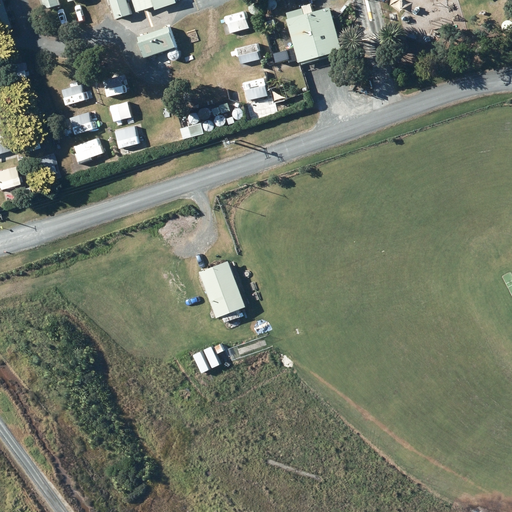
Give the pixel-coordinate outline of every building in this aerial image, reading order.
[(0,0),(0,30),(9,27),(0,0)] [(109,0),(114,13),(128,7),(124,0),(109,0)] [(282,15),(299,59),(335,45),(318,1),(282,15)] [(227,15),(231,34),(252,29),(248,10),(227,15)] [(160,23),(131,32),(137,52),(166,44),(160,23)] [(275,67),(291,62),(281,25),(265,30),(275,67)] [(238,47),(243,65),(261,61),(257,43),(238,47)] [(5,65),(8,81),(25,79),(22,62),(5,65)] [(128,76),(106,79),(108,96),(130,93),(128,76)] [(267,77),(245,82),(249,98),(270,93),(267,77)] [(72,86),(75,101),(96,96),(92,81),(72,86)] [(133,100),(112,107),(117,121),(138,114),(133,100)] [(142,123),(115,129),(119,148),(146,143),(142,123)] [(101,135),(74,145),(81,163),(108,153),(101,135)] [(17,154),(0,157),(0,173),(20,170),(17,154)] [(228,321),(246,314),(243,306),(248,304),(232,257),(201,268),(218,315),(225,312),(228,321)]
